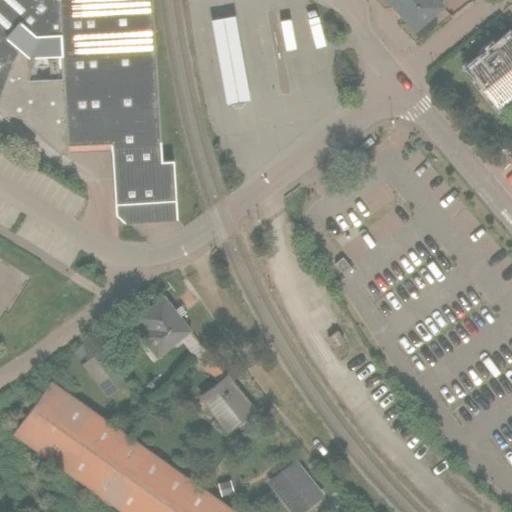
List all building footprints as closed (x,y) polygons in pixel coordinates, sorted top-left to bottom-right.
[(59,153),(111,150),(117,216),(124,222),(177,219),(172,159),(161,160),(152,0),(0,0),(0,106),(14,118),(15,113),(24,120),(59,153)] [(388,0),(414,29),(443,4),(438,0),(388,0)] [(253,100),(241,14),(216,18),(228,104),(253,100)] [(511,35),(474,65),(506,106),(511,101),(511,35)] [(358,270),(347,256),(338,264),(349,277),(358,270)] [(142,336),(164,362),(198,333),(168,296),(143,317),(152,328),(142,336)] [(338,331),(328,338),(335,349),(345,342),(338,331)] [(82,368),(109,399),(122,387),(96,356),(82,368)] [(205,397),(234,437),(260,419),(231,379),(205,397)] [(237,511),(52,381),(14,435),(121,511),(237,511)] [(296,511),(312,511),(327,501),(298,464),(274,483),(296,511)]
